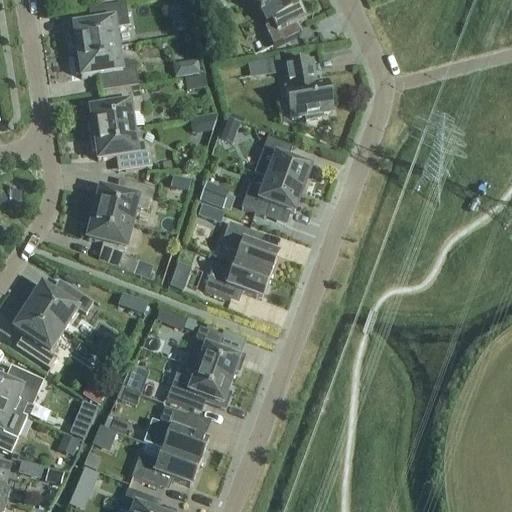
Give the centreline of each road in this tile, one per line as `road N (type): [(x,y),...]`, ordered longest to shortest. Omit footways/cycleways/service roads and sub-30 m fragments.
road 1 (residential): [(349,0),(368,38),(383,103),(232,511)]
road 2 (residential): [(0,288),(49,213),(46,142)]
road 3 (residential): [(46,142),(24,0)]
